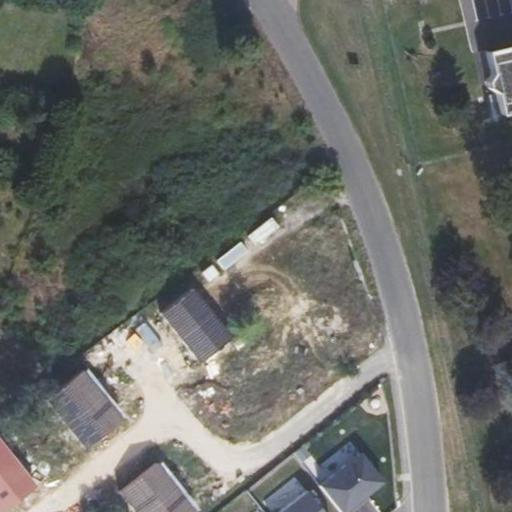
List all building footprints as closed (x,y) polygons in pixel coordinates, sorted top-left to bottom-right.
[(511,48),(486,55),(490,72),(485,80),(486,87),(495,92),(498,110),(511,106),(511,48)] [(160,313),(199,362),(231,337),(191,288),(160,313)] [(45,399),(85,449),(122,420),(81,370),(45,399)] [(0,442),(0,511),(2,511),(35,486),(0,442)] [(319,485),(339,511),(350,511),(358,506),(355,502),(382,481),(359,453),(319,485)] [(119,491),(135,511),(194,511),(155,463),(119,491)] [(322,511),(305,490),(277,511),(322,511)]
